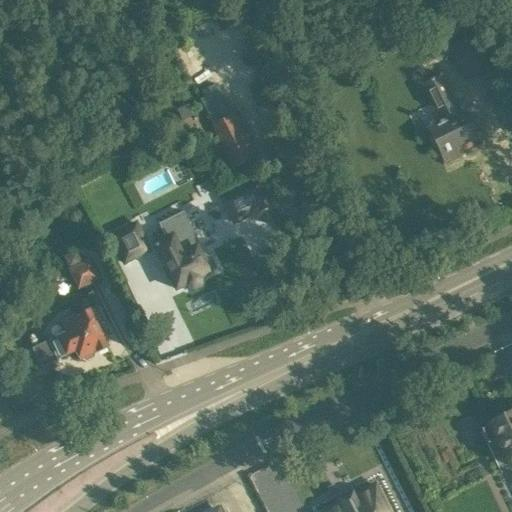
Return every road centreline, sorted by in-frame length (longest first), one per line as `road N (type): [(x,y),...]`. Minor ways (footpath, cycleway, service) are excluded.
road 1 (primary): [(415,306),(78,450),(0,500)]
road 2 (residential): [(137,511),(511,322)]
road 3 (primary): [(69,511),(163,445),(415,306)]
